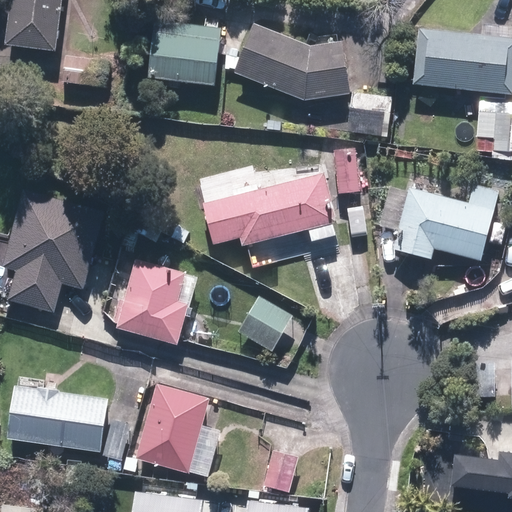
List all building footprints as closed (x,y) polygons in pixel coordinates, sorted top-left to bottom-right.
[(59,0),(8,0),(3,49),(54,55),(59,0)] [(305,50),(252,26),(230,78),(300,107),(346,100),(338,45),(305,50)] [(219,31),(149,28),(147,88),(217,91),(219,31)] [(511,96),(511,39),(413,32),(409,94),(478,99),(477,158),(511,160),(511,96),(511,97),(511,96)] [(107,60),(62,59),(61,88),(106,89),(107,60)] [(388,93),(349,93),(348,144),(388,144),(388,93)] [(350,148),(327,152),(337,208),(360,204),(350,148)] [(203,187),(195,189),(209,248),(238,241),(241,252),(246,251),(250,271),(338,250),(320,172),(293,179),(289,165),(257,173),(255,164),(201,177),(203,187)] [(466,206),(406,193),(391,260),(428,268),(431,255),(480,265),(481,262),(499,266),(505,238),(489,235),(497,198),(469,192),(466,206)] [(103,214),(22,193),(10,240),(0,237),(0,274),(11,278),(4,306),(54,318),(60,294),(82,299),(103,214)] [(191,234),(160,214),(150,229),(182,249),(191,234)] [(195,280),(131,264),(113,336),(176,352),(195,280)] [(293,315),(261,296),(238,337),(270,355),(293,315)] [(493,365),(472,365),(471,402),(493,403),(493,365)] [(207,400),(153,386),(133,463),(204,481),(216,432),(200,428),(207,400)] [(106,404),(12,390),(4,443),(98,457),(106,404)] [(305,453),(279,447),(270,485),(296,491),(305,453)] [(495,461),(449,458),(448,491),(501,494),(501,501),(511,501),(511,452),(509,452),(508,456),(495,456),(495,461)] [(148,482),(143,511),(212,511),(215,491),(148,482)] [(256,511),(318,511),(320,501),(259,493),(256,511)]
